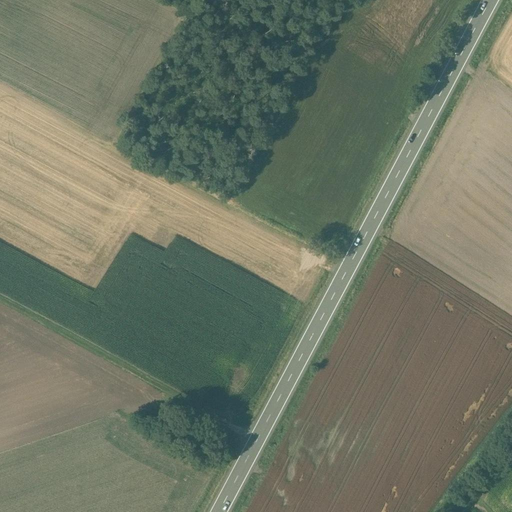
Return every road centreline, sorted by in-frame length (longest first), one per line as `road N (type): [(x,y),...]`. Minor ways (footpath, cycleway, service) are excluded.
road 1 (secondary): [(490,0),(218,511)]
road 2 (track): [(0,301),(257,439)]
